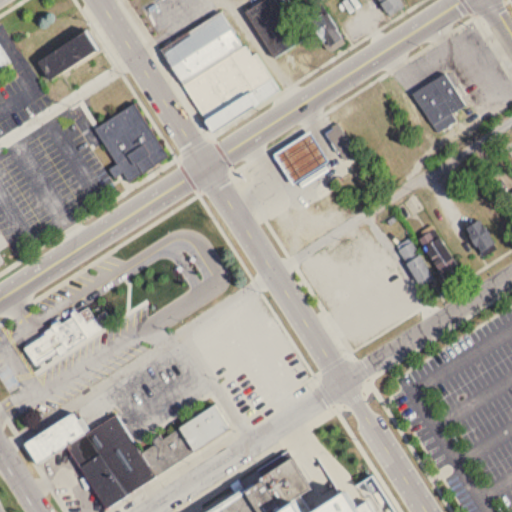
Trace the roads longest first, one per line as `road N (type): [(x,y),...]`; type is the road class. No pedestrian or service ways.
road 1 (residential): [(100,0),(428,511)]
road 2 (tertiary): [(206,164),(462,0)]
road 3 (tertiary): [(0,298),(206,164)]
road 4 (residential): [(346,383),(145,511)]
road 5 (residential): [(346,383),(511,274)]
